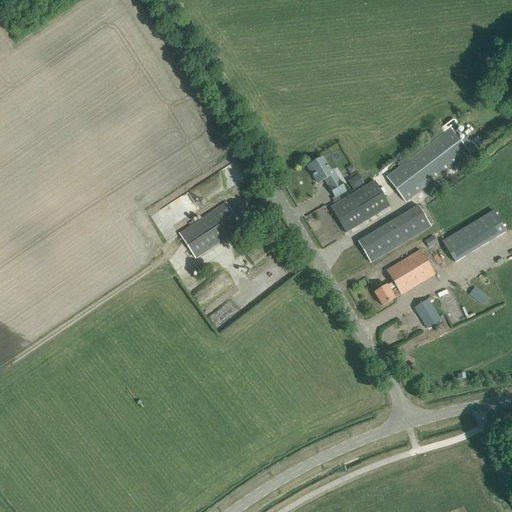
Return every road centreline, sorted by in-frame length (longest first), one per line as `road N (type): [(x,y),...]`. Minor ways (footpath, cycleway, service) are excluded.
road 1 (unclassified): [(407,423),(260,158),(159,0)]
road 2 (track): [(175,253),(0,371)]
road 3 (tertiary): [(237,511),(318,459),(407,423)]
